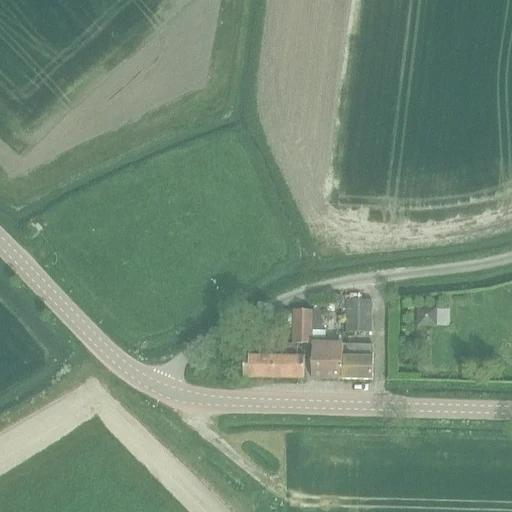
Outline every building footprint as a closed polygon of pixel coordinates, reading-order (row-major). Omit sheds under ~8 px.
[(371,300),(346,300),(346,332),(371,332),(371,300)] [(444,304),(416,304),(417,321),(445,320),(444,304)] [(293,312),(292,312),(292,344),(297,344),(312,344),(312,334),(323,334),(323,312),(293,312)] [(280,356),(273,356),(273,378),(303,379),(304,356),(297,356),(297,344),(292,344),(292,345),(280,344),(280,356)] [(342,380),(342,345),(312,344),(311,379),(342,380)] [(373,346),(342,345),(342,380),(372,380),(373,346)] [(243,378),(273,378),(273,356),(243,355),(243,378)]
